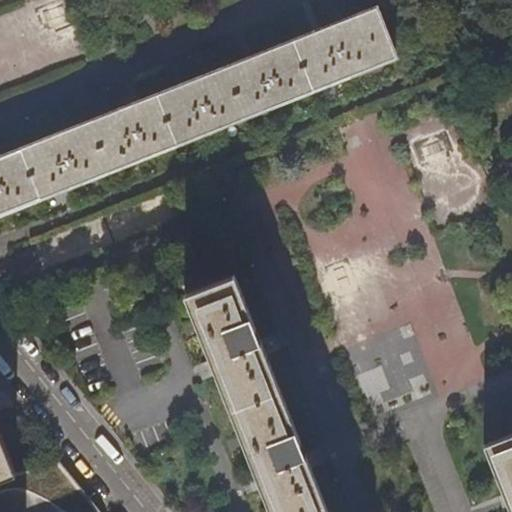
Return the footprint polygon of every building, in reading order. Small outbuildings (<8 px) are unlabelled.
[(0,210),(177,142),(205,131),(397,56),(391,42),(385,25),(378,7),(321,30),(316,32),(266,52),(204,76),(123,108),(41,141),(0,156),(0,210)] [(427,167),(418,170),(435,220),(491,203),(476,157),(464,161),(450,115),(422,124),(428,142),(420,144),(427,167)] [(327,511),(310,469),(307,461),(303,452),(264,355),(261,347),(258,340),(233,276),(221,281),(182,295),(208,361),(211,367),(214,374),(253,472),(257,481),(260,488),(269,511),(327,511)] [(0,477),(15,471),(0,434),(0,477)] [(511,511),(511,435),(484,446),(503,494),(506,501),(508,507),(509,511),(511,511)]
